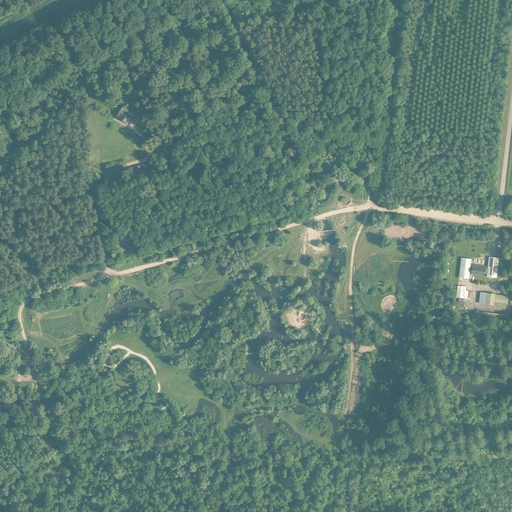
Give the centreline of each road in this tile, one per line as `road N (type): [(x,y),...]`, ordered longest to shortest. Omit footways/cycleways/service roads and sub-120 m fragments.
road 1 (residential): [(497,224),(355,210),(25,305),(19,324),(57,447)]
road 2 (track): [(110,278),(97,180),(147,161),(148,151),(116,121)]
road 3 (unclassified): [(497,224),(511,100)]
